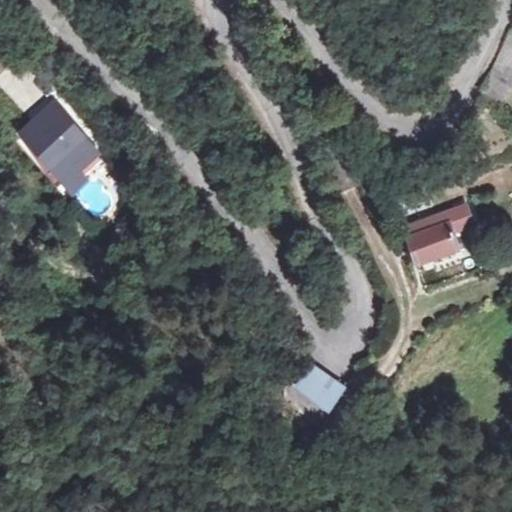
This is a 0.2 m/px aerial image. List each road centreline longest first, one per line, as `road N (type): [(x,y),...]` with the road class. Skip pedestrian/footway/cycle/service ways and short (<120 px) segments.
road 1 (unclassified): [(214,0),(295,141),(367,299),(360,332),(338,341),(313,332),(255,247),(34,0)]
road 2 (unclassified): [(502,0),(442,115),(404,129),(375,116),(271,0)]
